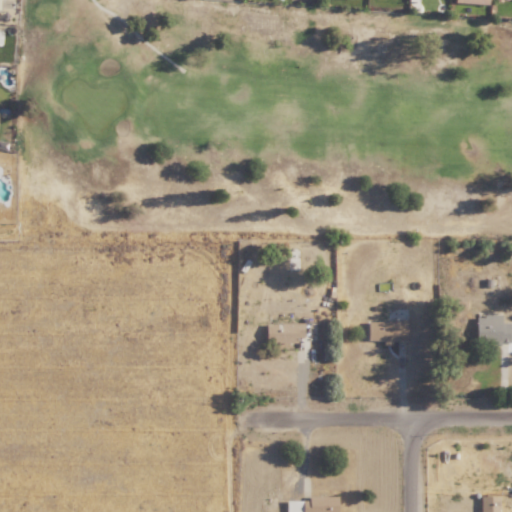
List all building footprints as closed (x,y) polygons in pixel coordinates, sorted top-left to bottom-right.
[(472,314),(502,314),(502,320),(511,320),(511,345),(472,345),(472,314)] [(363,319),(403,319),(404,341),(363,341),(363,319)] [(261,321),(302,322),(301,342),(261,341),(261,321)] [(284,500),(284,511),(336,511),(336,495),(306,496),(306,500),(284,500)] [(478,511),(498,511),(499,496),(479,495),(478,511)]
